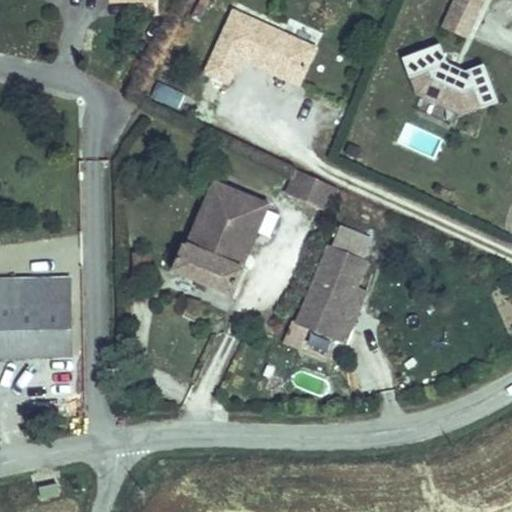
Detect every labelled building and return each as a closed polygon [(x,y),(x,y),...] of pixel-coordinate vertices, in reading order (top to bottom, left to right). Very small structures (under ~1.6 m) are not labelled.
[(452,0),(441,25),(470,39),(488,0),(452,0)] [(282,93),(290,74),(285,65),(259,54),(260,49),(210,29),(185,92),(209,102),(219,76),(234,81),(236,77),(246,81),(250,88),(272,97),(282,93)] [(294,62),(260,49),(259,54),(285,65),(290,74),(294,62)] [(428,89),(419,71),(383,88),(392,107),(394,106),(401,121),(447,137),(465,129),(466,131),(482,124),(465,88),(447,96),(428,89)] [(270,210),(281,186),(269,182),(259,205),(270,210)] [(288,218),(299,194),(281,186),(270,210),(288,218)] [(165,245),(153,274),(213,302),(226,272),(220,270),(245,210),(196,189),(170,247),(165,245)] [(300,223),(310,200),(299,194),(288,218),(300,223)] [(310,251),(275,330),(311,346),(334,296),(347,268),(342,266),(349,250),(321,237),(314,253),(310,251)] [(21,281),(27,359),(76,355),(71,276),(21,281)] [(0,361),(27,359),(21,281),(0,282),(0,361)] [(341,299),(334,296),(311,346),(318,349),(341,299)]
